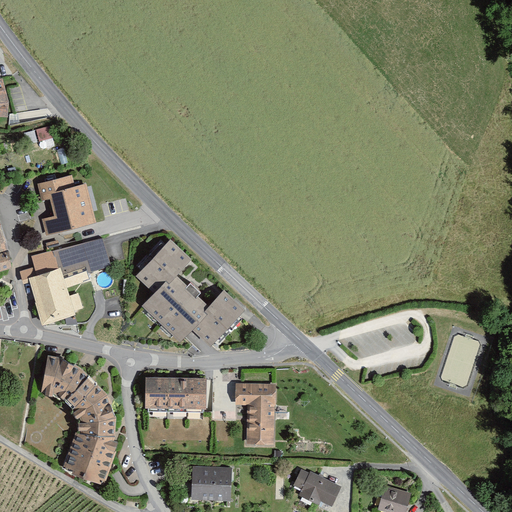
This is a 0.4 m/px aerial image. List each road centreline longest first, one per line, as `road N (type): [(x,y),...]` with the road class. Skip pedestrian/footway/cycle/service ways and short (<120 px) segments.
road 1 (tertiary): [(0,29),(113,162),(296,337)]
road 2 (tertiary): [(296,337),(480,511)]
road 3 (residential): [(296,337),(269,355),(131,359)]
road 4 (residential): [(165,511),(143,477),(131,433),(131,359)]
road 5 (residential): [(0,202),(17,261),(23,330)]
